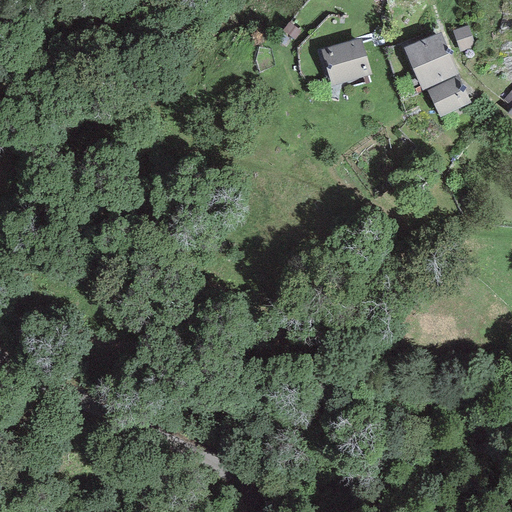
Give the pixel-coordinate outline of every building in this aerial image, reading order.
[(301,33),(288,23),(282,31),(295,41),(301,33)] [(452,31),(459,52),(475,47),(468,26),(452,31)] [(403,49),(421,91),(459,75),(441,33),(403,49)] [(320,50),(331,87),(372,75),(361,38),(320,50)] [(471,103),(458,76),(427,91),(440,118),(471,103)] [(511,117),(511,89),(503,101),(511,108),(508,114),(511,117)]
